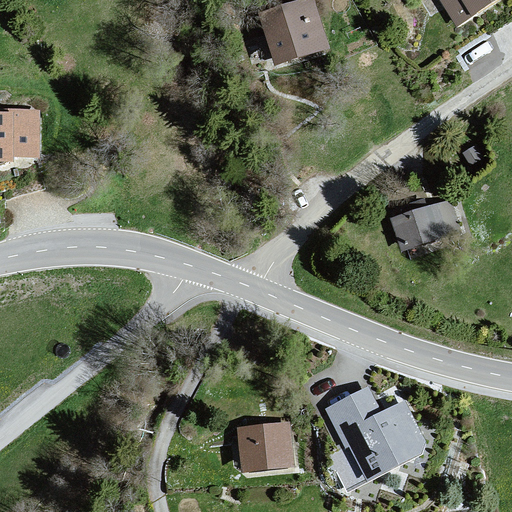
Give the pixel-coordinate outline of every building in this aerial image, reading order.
[(315,0),(305,0),(259,14),(274,66),(330,49),(315,0)] [(439,0),(455,26),(499,0),(439,0)] [(39,107),(0,108),(0,158),(41,158),(39,107)] [(453,199),(391,216),(401,252),(463,235),(453,199)] [(370,388),(329,407),(365,483),(434,450),(409,398),(381,411),(370,388)] [(290,420),(238,427),(244,473),(296,466),(290,420)]
